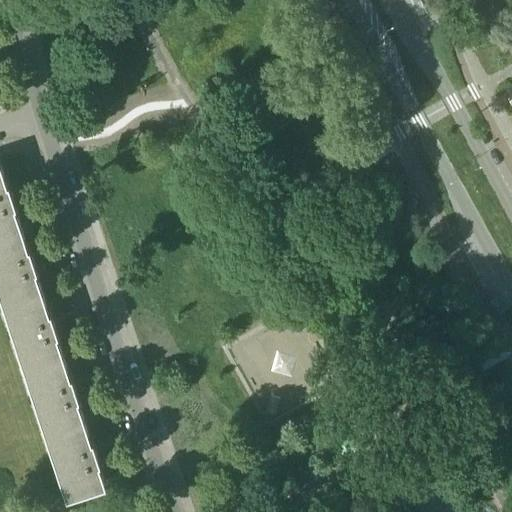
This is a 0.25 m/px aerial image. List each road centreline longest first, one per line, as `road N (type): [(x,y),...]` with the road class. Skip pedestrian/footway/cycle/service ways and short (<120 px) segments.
road 1 (residential): [(171,511),(37,115)]
road 2 (tertiary): [(350,0),(511,286)]
road 3 (tertiary): [(511,208),(391,0)]
